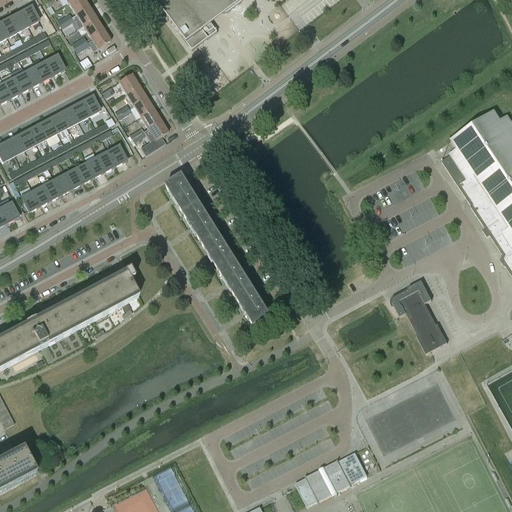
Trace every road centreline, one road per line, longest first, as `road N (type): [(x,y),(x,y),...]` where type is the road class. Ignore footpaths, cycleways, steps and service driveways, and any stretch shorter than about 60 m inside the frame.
road 1 (tertiary): [(199,146),(397,0)]
road 2 (residential): [(310,321),(199,146)]
road 3 (residential): [(0,309),(151,231)]
road 4 (residential): [(0,127),(137,49)]
road 5 (residential): [(451,280),(468,318),(492,312),(492,282),(460,241)]
road 6 (residential): [(229,355),(151,231)]
road 7 (residential): [(310,321),(432,257)]
road 8 (tertiary): [(0,268),(112,201)]
road 9 (residential): [(112,201),(94,196),(0,247)]
